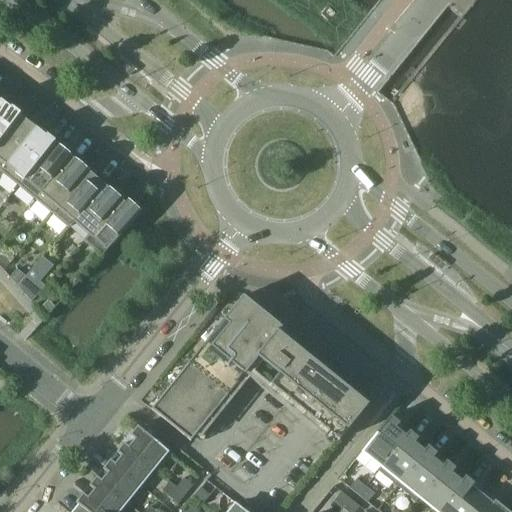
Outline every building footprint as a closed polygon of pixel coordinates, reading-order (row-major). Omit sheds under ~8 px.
[(0,140),(19,115),(1,101),(0,103),(0,140)] [(19,115),(0,140),(0,171),(2,173),(3,174),(36,129),(19,115)] [(54,143),(36,129),(3,174),(19,186),(20,187),(54,143)] [(35,200),(36,201),(71,157),(54,143),(20,187),(35,200)] [(71,157),(36,201),(52,214),(53,215),(88,171),(71,157)] [(73,222),(105,186),(88,171),(53,215),(69,229),(74,223),(73,222)] [(105,186),(73,222),(74,223),(88,235),(89,236),(121,200),(105,186)] [(89,236),(88,235),(83,241),(101,257),(138,216),(121,200),(89,236)] [(2,254),(0,256),(0,266),(4,271),(11,262),(2,254)] [(25,277),(18,286),(32,301),(42,289),(37,284),(53,267),(43,258),(25,277)] [(10,277),(18,286),(25,277),(17,270),(10,277)] [(339,442),(368,405),(299,350),(279,333),(283,328),(243,297),(232,310),(238,315),(231,323),(225,319),(214,332),(220,337),(213,345),(207,341),(196,355),(201,359),(195,368),(189,363),(178,377),(183,382),(176,390),(171,386),(160,400),(165,404),(158,413),(153,408),(151,410),(191,442),(262,354),(282,371),(270,386),(339,442)] [(41,308),(48,315),(55,307),(48,300),(41,308)] [(382,466),(406,437),(406,436),(396,428),(400,424),(391,416),(363,450),(382,466)] [(135,440),(128,448),(128,449),(152,468),(152,469),(158,474),(173,456),(137,427),(130,436),(135,440)] [(409,431),(406,436),(406,437),(382,466),(377,472),(396,487),(425,452),(424,451),(415,443),(418,439),(409,431)] [(152,468),(128,449),(128,448),(124,444),(116,453),(121,457),(115,465),(114,465),(139,485),(152,469),(152,468)] [(420,496),(444,467),(443,466),(433,459),(437,454),(428,447),(424,451),(425,452),(396,487),(416,503),(421,497),(420,496)] [(101,481),(101,482),(125,502),(139,485),(114,465),(115,465),(110,461),(103,470),(107,473),(101,481)] [(447,462),(443,466),(444,467),(420,496),(421,497),(438,511),(462,482),(462,481),(452,474),(456,469),(447,462)] [(87,499),(103,511),(116,511),(125,502),(101,482),(101,481),(97,477),(89,486),(94,490),(87,498),(87,499)] [(465,477),(462,481),(462,482),(438,511),(439,511),(468,511),(481,497),(471,489),(474,484),(465,477)] [(184,479),(176,488),(185,495),(193,486),(184,479)] [(358,496),(366,487),(357,479),(349,488),(358,496)] [(375,494),(366,487),(358,496),(368,503),(375,494)] [(185,495),(176,488),(169,497),(178,504),(185,495)] [(203,505),(210,496),(201,488),(194,498),(203,505)] [(334,502),(343,509),(350,500),(341,493),(334,502)] [(80,507),(76,511),(103,511),(87,499),(87,498),(83,494),(76,503),(80,507)] [(491,505),(481,497),(468,511),(499,511),(503,508),(495,501),(491,505)] [(346,511),(355,511),(360,507),(350,500),(343,509),(346,511)]
